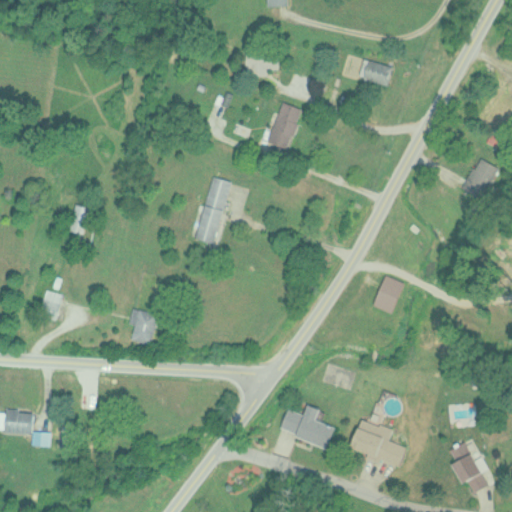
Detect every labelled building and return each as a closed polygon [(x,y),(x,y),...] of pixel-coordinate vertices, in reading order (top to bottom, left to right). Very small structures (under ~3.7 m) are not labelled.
[(269,73),(269,68),(281,68),(281,49),(246,49),(246,73),(269,73)] [(361,76),(391,84),(396,64),(366,56),(361,76)] [(305,107),(284,99),(267,144),(288,151),(305,107)] [(501,168),(482,155),(462,186),(481,198),(501,168)] [(233,179),(213,174),(196,237),(217,243),(233,179)] [(86,234),(92,205),(76,201),(70,230),(86,234)] [(41,310),(59,315),(64,293),(47,288),(41,310)] [(161,311),(134,307),(131,322),(138,323),(135,338),(156,342),(161,311)] [(330,446),(337,425),(318,418),(322,407),(310,403),(306,413),(290,408),(282,429),(330,446)] [(6,430),(35,432),(37,409),(8,407),(6,430)] [(388,438),(392,428),(380,423),(377,431),(360,425),(352,447),(399,465),(406,445),(388,438)] [(450,449),(473,492),(491,483),(468,440),(450,449)]
